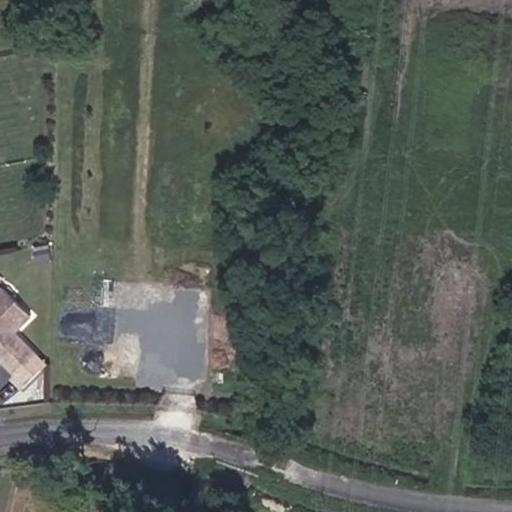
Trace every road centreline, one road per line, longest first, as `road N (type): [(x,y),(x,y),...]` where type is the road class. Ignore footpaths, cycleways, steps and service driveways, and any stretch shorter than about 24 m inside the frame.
road 1 (unclassified): [(0,441),(94,432),(221,450)]
road 2 (unclassified): [(511,510),(366,494)]
